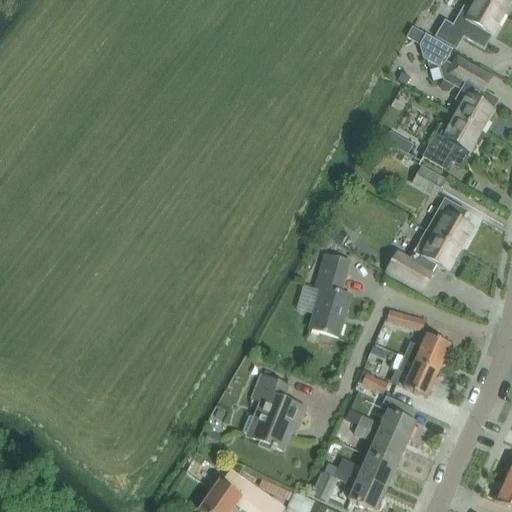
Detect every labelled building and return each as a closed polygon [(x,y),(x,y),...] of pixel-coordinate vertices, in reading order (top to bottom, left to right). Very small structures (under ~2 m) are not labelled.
[(484,50),(503,16),(477,0),(470,13),(463,8),(452,27),(444,22),(435,39),(455,51),(462,38),(484,50)] [(511,0),(476,0),(477,0),(503,16),(511,0)] [(491,79),(456,59),(451,67),(444,63),(451,51),(425,36),(419,47),(421,61),(437,71),(442,80),(460,91),(454,102),(461,106),(454,118),(481,133),(493,112),(492,111),(498,101),(483,92),(491,79)] [(469,155),(481,133),(454,118),(447,131),(440,127),(422,159),(444,173),(450,163),(460,169),(469,155)] [(411,144),(397,136),(392,145),(406,153),(411,144)] [(444,180),(419,167),(408,186),(433,200),(444,180)] [(433,236),(459,251),(471,230),(460,223),(465,213),(443,200),(425,232),(433,236)] [(341,245),(347,235),(334,227),(328,237),(341,245)] [(447,273),(459,251),(433,236),(426,249),(418,245),(408,263),(396,256),(386,273),(421,292),(430,276),(435,266),(447,273)] [(350,297),(340,294),(349,264),(323,256),(313,290),(320,292),(309,331),(337,339),(350,297)] [(422,322),(387,312),(383,323),(419,334),(422,322)] [(389,328),(381,324),(371,345),(380,349),(389,328)] [(403,359),(437,374),(449,347),(426,337),(420,350),(409,345),(403,359)] [(385,355),(369,347),(363,362),(378,369),(385,355)] [(426,400),(437,374),(403,359),(397,372),(408,377),(402,390),(426,400)] [(374,371),(363,366),(355,384),(359,385),(358,386),(380,396),(385,385),(371,379),(374,371)] [(297,429),(304,410),(282,401),(288,387),(261,376),(251,401),(265,406),(259,421),(248,417),(242,433),(252,437),(251,440),(283,453),(293,428),(297,429)] [(388,399),(398,404),(402,395),(392,391),(388,399)] [(404,448),(414,426),(387,414),(381,428),(359,417),(355,426),(404,448)] [(395,469),(404,448),(355,426),(351,435),(373,446),(368,457),(395,469)] [(202,445),(214,450),(221,437),(209,431),(202,445)] [(385,491),(395,469),(368,457),(362,471),(339,460),(335,469),(385,491)] [(511,460),(503,481),(511,485),(511,460)] [(323,475),(331,479),(335,469),(327,466),(323,475)] [(371,511),(375,511),(385,491),(335,469),(331,479),(353,489),(348,501),(371,511)] [(323,475),(318,473),(308,496),(325,504),(336,481),(331,479),(323,475)] [(244,511),(281,511),(283,510),(237,477),(227,491),(219,486),(200,511),(229,511),(235,505),(244,511)] [(511,485),(503,481),(493,503),(511,511),(511,485)]
